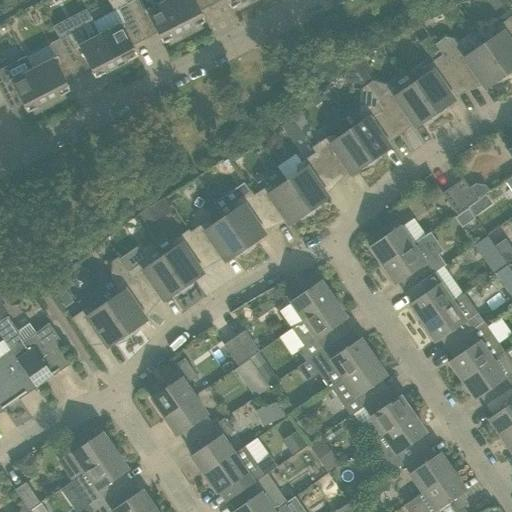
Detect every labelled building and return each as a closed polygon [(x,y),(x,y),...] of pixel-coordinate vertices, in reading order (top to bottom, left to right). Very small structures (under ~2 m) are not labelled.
[(135,0),(126,5),(144,40),(157,34),(162,44),(168,42),(169,45),(186,37),(167,1),(142,14),(135,0)] [(200,12),(212,5),(209,0),(168,0),(167,1),(186,37),(202,29),(200,25),(205,23),(200,12)] [(209,0),(212,5),(222,0),(224,0),(230,10),(235,7),(237,11),(253,2),(251,0),(209,0)] [(507,3),(505,0),(486,0),(495,11),(507,3)] [(124,23),(99,35),(118,72),(134,63),(132,60),(137,57),(132,47),(144,40),(126,5),(118,10),(124,23)] [(493,38),(484,44),(507,79),(511,73),(511,16),(494,29),(493,38)] [(80,29),(59,40),(77,75),(89,68),(95,79),(100,76),(102,80),(118,72),(99,35),(87,42),(80,29)] [(493,84),(507,79),(484,44),(474,51),(466,49),(458,47),(452,39),(446,37),(434,45),(441,56),(442,55),(466,89),(478,80),(485,90),(493,84)] [(57,57),(32,70),(50,106),(66,98),(65,95),(70,92),(64,81),(77,75),(59,40),(50,44),(57,57)] [(423,77),(413,83),(437,118),(446,107),(455,101),(448,92),(461,83),(465,89),(466,89),(442,55),(441,56),(424,68),(423,77)] [(50,106),(32,70),(25,57),(0,69),(0,91),(6,103),(9,110),(22,103),(27,114),(33,111),(34,115),(50,106)] [(372,82),(367,85),(396,128),(408,119),(415,129),(423,123),(437,118),(413,83),(404,90),(373,81),(372,82)] [(395,128),(396,128),(367,85),(361,89),(360,115),(359,115),(358,124),(349,130),(373,165),(382,154),(390,149),(384,139),(397,130),(395,128)] [(310,100),(315,107),(321,102),(316,95),(310,100)] [(286,134),(297,127),(292,119),(281,127),(286,134)] [(359,170),(373,165),(349,130),(340,136),(331,134),(312,147),(331,175),(344,166),(351,176),(359,170)] [(287,180),(311,215),(320,205),(328,199),(322,189),(335,180),(331,175),(312,147),(311,148),(315,153),(297,165),(296,174),(287,180)] [(463,179),(453,186),(467,207),(476,201),(477,200),(463,179)] [(311,215),(287,180),(278,187),(269,184),(253,196),(269,219),(272,223),(282,217),(289,226),(297,221),(311,215)] [(467,207),(453,186),(442,194),(456,214),(467,207)] [(232,211),(223,217),(237,236),(247,252),(257,241),(265,236),(258,226),(269,219),(253,196),(249,191),(233,202),(232,211)] [(152,206),(157,213),(162,214),(171,209),(164,198),(152,206)] [(482,211),(476,201),(467,207),(474,217),(482,211)] [(467,209),(455,218),(462,228),(474,219),(467,209)] [(247,252),(237,236),(223,217),(214,223),(206,221),(189,232),(207,258),(209,260),(219,253),(225,263),(233,258),(234,257),(247,252)] [(383,266),(412,246),(395,222),(375,236),(379,241),(369,247),(383,266)] [(189,232),(188,230),(171,241),(170,250),(161,256),(185,291),(195,281),(203,275),(196,265),(207,258),(189,232)] [(482,252),(492,246),(487,238),(477,244),(482,252)] [(412,246),(383,266),(395,285),(404,279),(411,289),(432,274),(443,266),(436,256),(433,258),(420,240),(412,246)] [(185,291),(161,256),(151,242),(142,249),(143,261),(128,272),(147,299),(157,292),(164,302),(172,296),(185,291)] [(511,250),(502,257),(506,264),(511,259),(511,250)] [(140,311),(151,304),(147,299),(128,272),(121,263),(120,263),(117,258),(111,262),(109,280),(115,287),(114,296),(104,303),(129,338),(138,327),(147,321),(140,311)] [(411,289),(418,299),(409,305),(422,324),(452,303),(432,274),(411,289)] [(71,275),(62,281),(74,299),(83,293),(71,275)] [(287,297),(303,321),(333,300),(320,282),(311,288),(307,283),(287,297)] [(53,290),(61,301),(65,308),(73,302),(61,285),(53,290)] [(484,323),(464,294),(452,303),(422,324),(435,341),(433,342),(434,343),(444,336),(451,346),(484,323)] [(346,319),(333,300),(303,321),(291,329),(304,347),(298,351),(305,362),(309,359),(319,353),(344,335),(337,325),(346,319)] [(129,338),(104,303),(95,309),(87,307),(71,319),(90,346),(100,339),(107,349),(116,343),(129,338)] [(61,342),(48,324),(23,342),(18,335),(19,332),(7,316),(0,321),(0,336),(10,351),(11,351),(37,388),(35,385),(56,371),(57,373),(70,365),(57,346),(61,342)] [(504,352),(484,323),(451,346),(458,356),(448,363),(449,364),(450,363),(462,381),(495,358),(504,352)] [(244,331),(234,338),(248,357),(258,350),(244,331)] [(328,388),(330,388),(373,358),(360,339),(351,345),(344,335),(319,353),(309,359),(319,373),(328,388)] [(234,338),(224,345),(237,365),(248,357),(234,338)] [(11,351),(10,351),(0,357),(0,405),(4,411),(4,410),(3,408),(23,394),(24,396),(37,388),(11,351)] [(491,403),(511,388),(511,363),(504,352),(495,358),(462,381),(474,398),(473,399),(474,400),(484,393),(491,403)] [(385,376),(373,358),(330,388),(350,416),(363,407),(384,393),(377,383),(387,376),(386,375),(385,376)] [(179,372),(157,387),(160,392),(151,399),(163,416),(193,396),(185,385),(195,378),(196,375),(184,359),(174,366),(179,372)] [(246,377),(256,370),(249,360),(239,367),(246,377)] [(269,373),(262,378),(268,387),(278,381),(273,374),(269,373)] [(511,388),(491,403),(497,413),(488,420),(488,421),(489,420),(502,438),(511,430),(511,388)] [(391,403),(384,393),(363,407),(383,436),(412,415),(400,397),(401,397),(401,396),(391,403)] [(186,430),(192,439),(212,425),(193,396),(163,416),(177,436),(186,430)] [(255,411),(262,427),(284,417),(276,401),(255,411)] [(293,409),(288,403),(282,408),(287,413),(293,409)] [(305,407),(291,416),(300,429),(313,420),(305,407)] [(383,436),(371,444),(390,473),(403,464),(423,450),(417,440),(426,433),(426,432),(425,433),(412,415),(383,436)] [(191,457),(203,474),(232,453),(222,439),(234,431),(224,417),(213,425),(212,425),(192,439),(200,450),(191,457)] [(511,430),(502,438),(511,452),(511,430)] [(287,437),(296,451),(306,445),(296,431),(287,437)] [(89,434),(69,449),(70,451),(68,453),(74,461),(62,469),(71,481),(114,451),(101,433),(92,440),(89,434)] [(326,439),(314,444),(324,469),(336,465),(326,439)] [(244,446),(233,454),(232,453),(203,474),(216,493),(215,494),(216,494),(226,488),(233,498),(266,474),(277,466),(269,456),(257,464),(244,446)] [(403,464),(422,493),(452,472),(440,455),(441,454),(440,453),(430,460),(423,450),(403,464)] [(71,481),(84,500),(97,491),(104,500),(125,486),(118,476),(127,470),(114,451),(71,481)] [(35,476),(36,457),(27,456),(13,465),(25,476),(35,476)] [(407,511),(456,511),(463,507),(456,497),(465,491),(452,472),(422,493),(403,506),(407,511)] [(287,502),(266,474),(233,498),(239,507),(232,511),(270,511),(272,510),(273,511),(287,502)] [(14,490),(24,504),(29,511),(31,510),(40,504),(25,482),(14,490)] [(91,510),(91,511),(148,511),(154,508),(141,491),(132,497),(125,486),(104,500),(91,510)] [(40,504),(31,510),(32,511),(47,511),(41,503),(40,504)]
